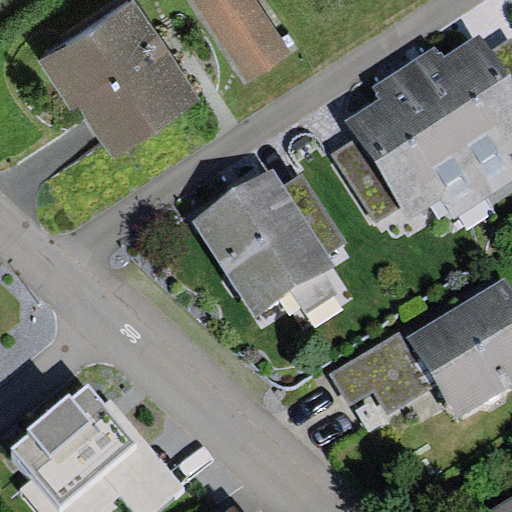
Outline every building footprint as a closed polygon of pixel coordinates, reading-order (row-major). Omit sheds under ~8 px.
[(243,0),(199,0),(246,71),(276,52),(243,0)] [(55,58),(109,140),(177,95),(123,14),(55,58)] [(400,86),(476,198),(511,173),(511,118),(474,62),(441,85),(429,67),(400,86)] [(476,198),(400,86),(376,102),(385,115),(352,138),(361,151),(333,170),(372,228),(400,208),(411,224),(441,204),(449,216),(476,198)] [(274,192),(203,236),(258,325),(329,281),(274,192)] [(511,388),(511,320),(502,304),(404,361),(395,346),(330,384),(348,415),(373,401),(383,419),(434,390),(453,423),(511,388)] [(151,511),(172,495),(87,397),(0,472),(35,511),(98,511),(122,492),(139,511),(151,511)]
